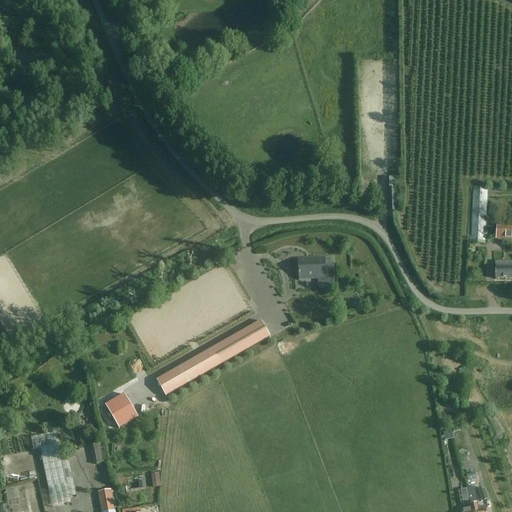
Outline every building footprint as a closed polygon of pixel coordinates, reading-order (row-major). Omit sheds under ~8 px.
[(485,244),(488,190),(472,189),(469,243),(485,244)] [(497,230),(496,239),(511,239),(511,226),(497,225),(497,230)] [(299,281),(299,279),(315,278),(317,279),(320,279),(322,278),(326,277),(326,279),(325,258),(313,259),(313,260),(298,261),(298,259),(297,259),(298,267),(296,269),(297,271),(298,273),(299,281)] [(511,262),(495,263),(495,279),(511,279),(511,262)] [(166,397),(270,338),(261,322),(157,381),(166,397)] [(124,395),(105,406),(119,429),(138,418),(124,395)] [(451,431),(443,433),(445,441),(453,439),(451,431)] [(55,433),(31,438),(34,450),(39,449),(48,490),(67,486),(55,433)] [(158,474),(151,475),(152,484),(160,483),(158,474)] [(469,499),(471,507),(471,511),(486,511),(485,507),(478,508),(474,487),(467,488),(469,499)] [(467,488),(461,490),(462,500),(464,509),(462,509),(462,511),(461,511),(471,511),(471,507),(469,499),(468,495),(467,488)] [(482,502),(488,500),(484,489),(478,491),(482,502)] [(102,511),(113,511),(114,511),(110,490),(99,493),(102,511)]
